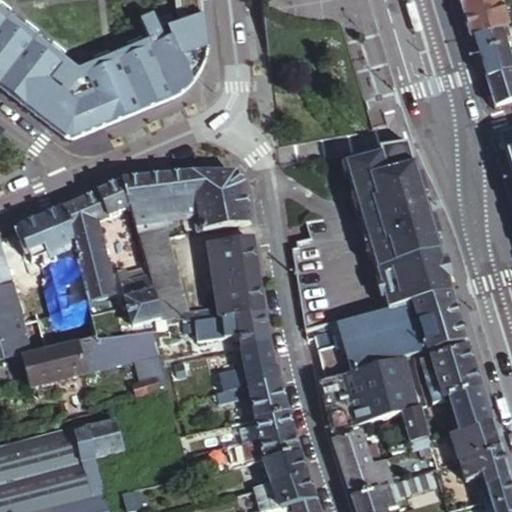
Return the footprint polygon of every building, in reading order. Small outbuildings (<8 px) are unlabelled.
[(0,0),(0,81),(65,132),(79,137),(179,94),(187,88),(193,81),(199,74),(202,67),(205,63),(207,56),(210,46),(204,0),(176,0),(178,13),(185,27),(171,33),(175,42),(168,45),(155,50),(151,41),(77,73),(0,13),(0,0)] [(460,0),(464,12),(503,1),(502,0),(460,0)] [(511,28),(503,1),(464,12),(472,39),(475,38),(508,28),(511,28)] [(143,23),(151,41),(155,50),(168,45),(156,17),(143,23)] [(475,38),(488,78),(511,69),(511,50),(509,41),(511,39),(511,37),(508,28),(475,38)] [(498,109),(511,103),(511,69),(488,78),(498,109)] [(511,169),(511,129),(501,133),(511,169)] [(380,191),(420,184),(408,145),(382,150),(383,154),(371,158),(380,191)] [(375,261),(438,243),(420,184),(380,191),(371,158),(346,165),(360,213),(375,261)] [(198,198),(194,175),(168,179),(172,202),(198,198)] [(197,234),(251,227),(244,188),(235,175),(194,175),(198,198),(200,216),(201,224),(196,225),(197,234)] [(172,202),(168,179),(146,182),(150,205),(172,202)] [(139,224),(152,222),(150,205),(146,182),(124,185),(132,209),(136,225),(139,224)] [(132,209),(124,185),(98,195),(109,218),(132,209)] [(109,218),(98,195),(59,212),(73,246),(80,274),(107,266),(97,223),(109,218)] [(165,221),(200,216),(198,198),(172,202),(150,205),(152,222),(165,221)] [(310,310),(316,333),(380,315),(370,262),(375,261),(360,213),(349,216),(324,221),(308,225),(313,240),(299,244),(300,250),(294,252),(304,312),(310,310)] [(191,313),(165,221),(152,222),(139,224),(166,320),(191,313)] [(253,241),(208,249),(220,321),(237,318),(238,320),(265,314),(253,241)] [(415,306),(454,295),(438,243),(375,261),(370,262),(380,315),(415,306)] [(17,311),(0,249),(0,359),(20,354),(21,357),(25,356),(29,355),(19,320),(19,318),(17,311)] [(107,266),(80,274),(87,302),(114,295),(107,266)] [(127,300),(156,292),(151,275),(122,284),(127,300)] [(135,327),(164,320),(156,292),(127,300),(135,327)] [(419,356),(469,342),(454,295),(415,306),(415,309),(342,329),(347,346),(320,353),(327,382),(354,375),(392,364),(404,360),(407,360),(419,356)] [(304,312),(308,335),(316,333),(310,310),(304,312)] [(65,347),(60,331),(55,311),(19,320),(29,355),(65,347)] [(245,350),(271,345),(265,314),(238,320),(242,336),(245,350)] [(230,338),(242,336),(238,320),(237,318),(220,321),(197,325),(182,322),(186,341),(201,338),(202,346),(231,341),(230,338)] [(160,354),(153,333),(96,340),(95,335),(79,339),(80,343),(88,373),(138,360),(160,354)] [(88,373),(80,343),(65,347),(29,355),(25,356),(33,388),(88,373)] [(254,385),(279,379),(271,345),(245,350),(251,373),(230,379),(234,391),(254,385)] [(451,402),(484,392),(471,349),(433,360),(446,403),(451,402)] [(160,354),(138,360),(143,382),(160,378),(167,376),(160,354)] [(392,364),(406,416),(418,413),(404,360),(392,364)] [(446,403),(433,360),(422,364),(434,408),(446,403)] [(376,424),(403,417),(406,416),(392,364),(354,375),(327,382),(320,384),(334,436),(376,424)] [(164,390),(160,378),(143,382),(136,384),(139,397),(164,390)] [(288,410),(279,379),(254,385),(263,417),(288,410)] [(461,434),(493,424),(484,392),(451,402),(461,434)] [(294,431),(288,410),(263,417),(264,423),(253,427),(257,441),(294,431)] [(412,447),(431,442),(421,412),(418,413),(406,416),(403,417),(412,447)] [(125,451),(117,421),(89,428),(97,458),(125,451)] [(48,511),(91,501),(108,498),(97,458),(89,428),(88,424),(0,448),(0,511),(26,511),(29,511),(48,511)] [(460,465),(502,452),(493,424),(461,434),(451,436),(460,465)] [(299,453),(294,431),(257,441),(244,445),(246,454),(270,448),(273,459),(299,453)] [(336,443),(346,475),(380,464),(375,446),(365,449),(360,436),(336,443)] [(273,459),(270,448),(246,454),(249,466),(269,460),(273,459)] [(488,491),(511,484),(502,452),(460,465),(466,484),(476,481),(485,479),(488,491)] [(307,476),(299,453),(273,459),(269,460),(276,484),(307,476)] [(346,475),(353,498),(379,489),(390,486),(383,463),(380,464),(346,475)] [(320,511),(307,476),(276,484),(283,510),(289,508),(294,507),(295,511),(320,511)] [(275,511),(283,510),(276,484),(255,490),(260,511),(275,511)] [(488,491),(494,511),(511,511),(511,486),(511,484),(488,491)] [(353,498),(357,511),(386,511),(385,506),(379,489),(353,498)] [(132,511),(143,510),(139,493),(124,496),(127,511),(132,511)] [(111,511),(108,498),(91,501),(48,511),(111,511)]
